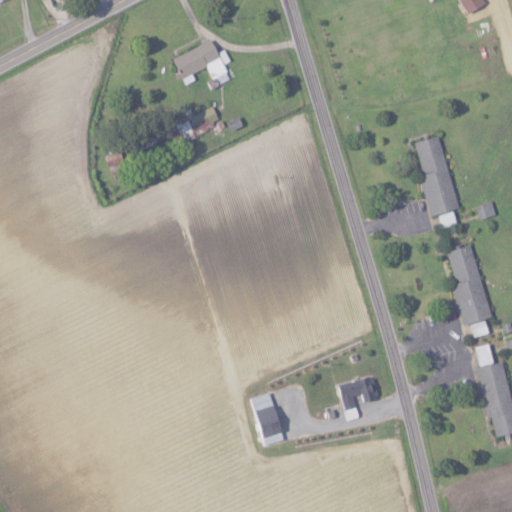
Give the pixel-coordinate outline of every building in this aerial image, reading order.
[(455,0),(464,13),(481,2),(479,0),(455,0)] [(177,78),(204,66),(207,73),(220,67),(207,40),(168,58),(177,78)] [(217,123),(209,105),(163,126),(172,144),(217,123)] [(455,207),(435,134),(411,141),(420,174),(415,175),(426,216),(433,214),(436,227),(451,223),(448,209),(455,207)] [(120,164),(117,151),(101,155),(104,167),(120,164)] [(492,215),(489,201),(472,204),(475,218),(492,215)] [(487,317),(467,244),(443,251),(452,283),(447,284),(458,324),(487,317)] [(465,324),(469,337),(483,332),(480,320),(465,324)] [(471,346),(473,365),(487,363),(485,344),(471,346)] [(511,431),(511,419),(499,361),(471,368),(483,418),(487,417),(492,437),(511,431)] [(340,410),(356,406),(354,402),(374,396),(368,374),(333,384),(340,410)] [(245,398),(255,437),(276,432),(265,393),(245,398)]
